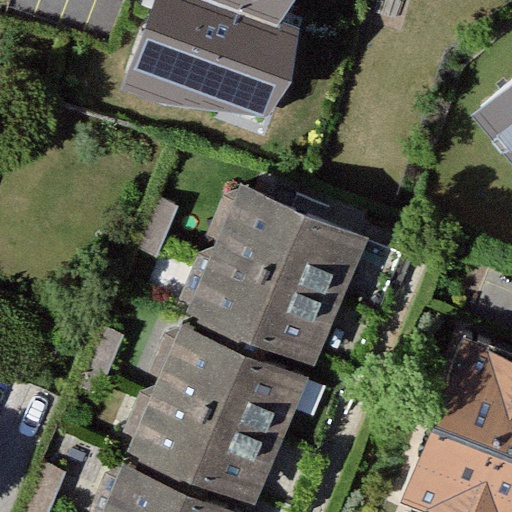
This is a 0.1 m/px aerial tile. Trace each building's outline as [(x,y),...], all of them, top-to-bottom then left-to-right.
[(156,0),(122,87),(164,105),(270,114),(301,36),(277,25),(287,0),(156,0)] [(511,86),(490,105),(511,131),(511,86)] [(379,233),(250,180),(197,310),(327,363),(379,233)] [(325,371),(195,318),(142,449),(272,501),(325,371)] [(510,511),(511,350),(469,334),(406,497),(445,511),(510,511)] [(266,511),(268,508),(138,456),(115,511),(266,511)]
